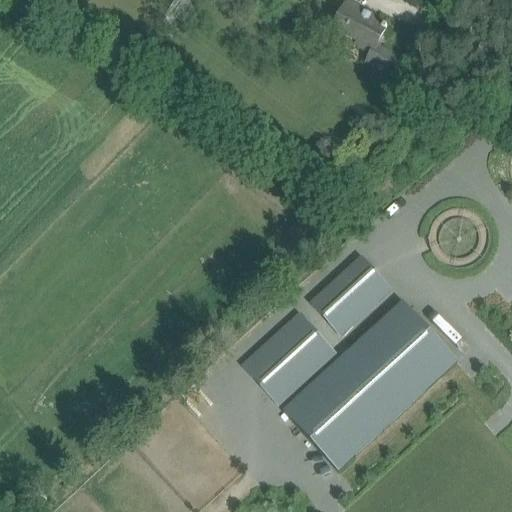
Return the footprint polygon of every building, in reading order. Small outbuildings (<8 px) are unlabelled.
[(348,3),(338,21),(334,29),(359,42),(356,47),(371,55),(366,64),(386,75),(395,57),(377,47),(387,28),(373,20),(374,17),(348,3)] [(408,137),(402,146),(400,144),(371,188),(387,199),(422,146),(408,137)] [(337,333),(387,288),(361,259),(311,305),(337,333)] [(339,474),(458,365),(401,304),(283,412),(339,474)] [(336,356),(299,316),(242,368),(279,408),(336,356)]
